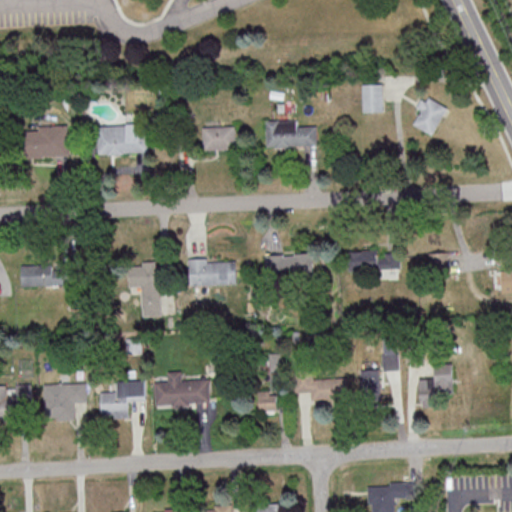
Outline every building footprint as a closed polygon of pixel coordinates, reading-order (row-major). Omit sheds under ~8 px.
[(364,112),(384,111),(383,83),(363,84),(364,112)] [(447,107),(422,96),(417,107),(421,108),(413,125),(434,134),(447,107)] [(297,119),(266,120),(267,146),(318,144),(317,125),(297,126),(297,119)] [(149,153),(149,124),(98,124),(98,153),(149,153)] [(68,125),(38,126),(39,130),(25,130),(25,157),(69,155),(68,125)] [(236,125),(203,126),(204,149),(236,148),(236,125)] [(348,251),(349,271),(401,267),(400,252),(385,253),(385,257),(378,258),(377,249),(348,251)] [(449,266),(448,251),(429,252),(430,268),(449,266)] [(265,255),(266,271),(277,271),(277,276),(313,274),(313,253),(265,255)] [(190,285),(237,283),(237,261),(207,262),(207,258),(190,258),(190,285)] [(143,316),(164,315),(162,260),(142,261),(142,265),(129,265),(130,286),(142,286),(143,316)] [(22,285),(69,284),(68,265),(22,266),(22,285)] [(502,293),(511,292),(511,269),(501,270),(502,293)] [(127,354),(142,353),(142,337),(126,338),(127,354)] [(384,370),(399,369),(398,341),(383,341),(384,370)] [(270,369),(282,369),(281,352),(270,352),(270,369)] [(453,363),(435,364),(435,378),(420,378),(421,407),(438,406),(437,394),(454,394),(453,363)] [(381,393),(380,368),(362,369),(363,394),(381,393)] [(156,405),(210,403),(209,378),(182,380),(182,370),(168,371),(169,381),(155,382),(156,405)] [(312,399),(348,396),(347,376),(313,379),(312,370),(293,371),(295,392),(311,391),(312,399)] [(100,391),(101,414),(114,414),(114,417),(129,417),(128,400),(146,400),(145,380),(116,380),(117,391),(100,391)] [(44,383),(45,416),(57,416),(57,420),(75,420),(75,402),(87,402),(87,382),(44,383)] [(31,384),(12,383),(12,386),(0,385),(0,419),(19,420),(20,412),(30,412),(31,384)] [(260,410),(278,409),(277,391),(259,392),(260,410)] [(368,484),(368,504),(372,504),(371,511),(395,511),(395,497),(416,497),(416,483),(368,484)]
